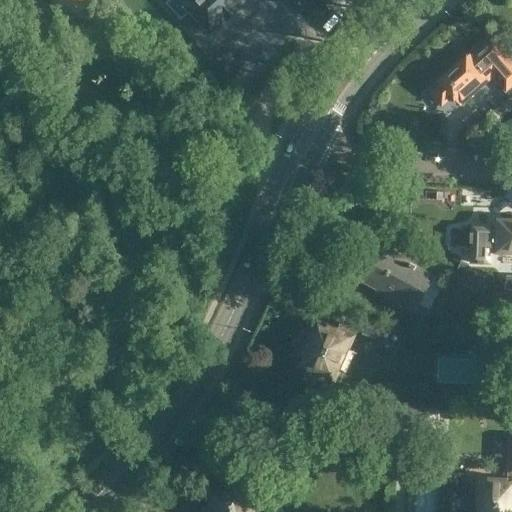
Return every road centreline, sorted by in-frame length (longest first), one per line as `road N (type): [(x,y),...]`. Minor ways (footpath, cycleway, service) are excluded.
road 1 (secondary): [(75,511),(192,391),(330,102)]
road 2 (track): [(87,0),(322,125)]
road 3 (residential): [(330,102),(383,135),(424,148),(511,148)]
road 4 (secondary): [(330,102),(437,0)]
